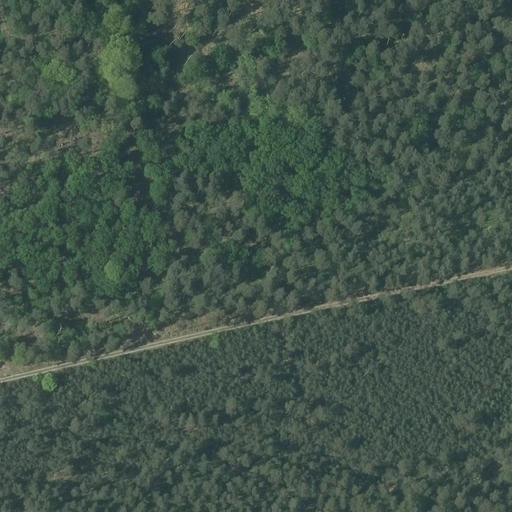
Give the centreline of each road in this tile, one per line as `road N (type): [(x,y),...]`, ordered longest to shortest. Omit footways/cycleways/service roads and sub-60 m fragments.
road 1 (track): [(319,511),(273,317),(511,264)]
road 2 (track): [(273,317),(0,380)]
